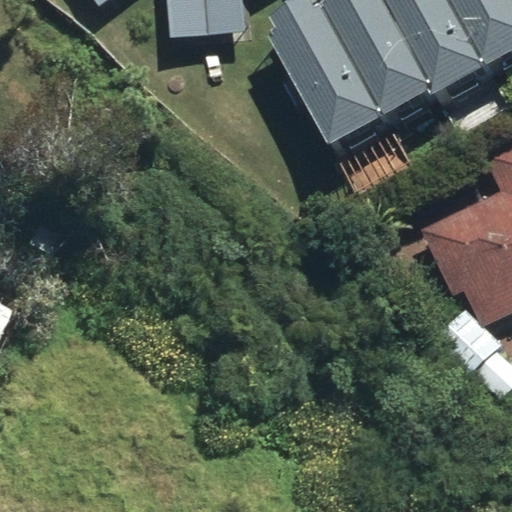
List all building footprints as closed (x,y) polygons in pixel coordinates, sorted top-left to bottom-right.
[(134,0),(104,0),(113,14),(134,0)] [(253,0),(185,0),(187,42),(255,40),(253,0)] [(511,0),(359,0),(272,47),(333,156),(431,102),(434,106),(511,62),(511,0)] [(465,298),(482,332),(511,317),(511,147),(485,160),(503,199),(424,238),(455,302),(465,298)] [(0,358),(24,321),(0,306),(0,358)]
